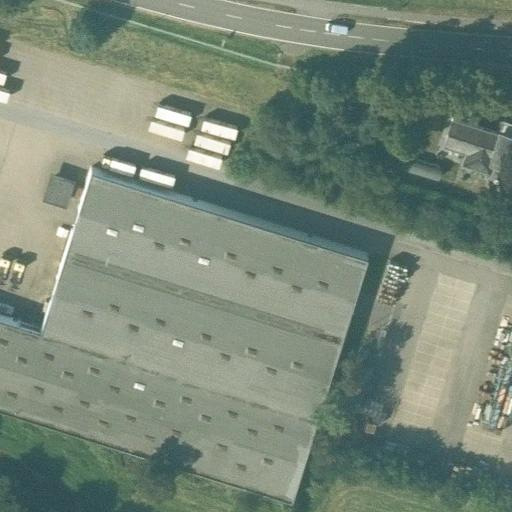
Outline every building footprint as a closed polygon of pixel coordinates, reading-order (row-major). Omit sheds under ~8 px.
[(453,76),(446,97),(474,105),(480,86),(453,76)] [(511,133),(500,130),(500,132),(452,117),(445,140),(468,147),(465,157),(489,165),(491,157),(511,163),(511,133)] [(511,122),(503,120),(500,130),(511,133),(511,122)] [(402,165),(441,174),(443,164),(404,156),(402,165)] [(0,403),(292,495),(367,253),(91,166),(41,327),(0,314),(0,403)] [(69,180),(54,176),(47,199),(62,203),(69,180)]
